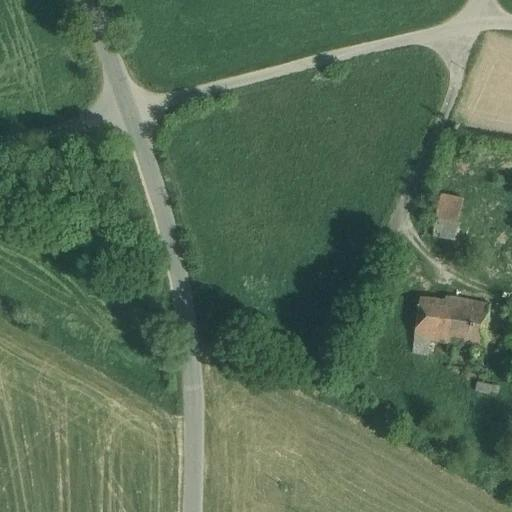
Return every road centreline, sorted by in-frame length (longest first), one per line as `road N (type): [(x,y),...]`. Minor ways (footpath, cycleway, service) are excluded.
road 1 (unclassified): [(89,0),(183,293),(198,439),(195,511)]
road 2 (track): [(0,142),(129,112)]
